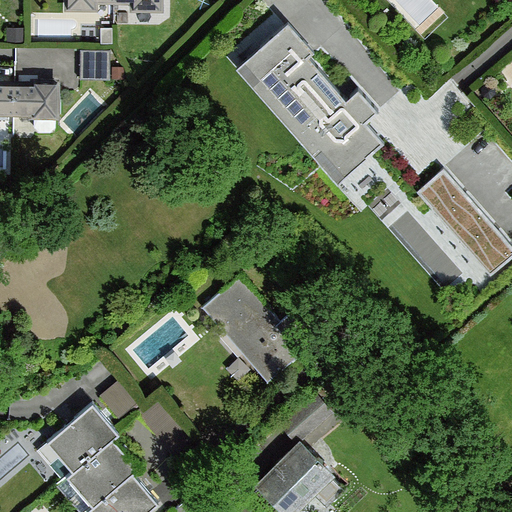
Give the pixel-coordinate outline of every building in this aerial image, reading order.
[(118,1),(117,0),(69,0),(70,9),(99,9),(99,1),(118,1)] [(117,0),(118,1),(136,1),(136,9),(165,9),(164,0),(117,0)] [(361,75),(301,8),(261,44),(321,111),(361,75)] [(83,50),(83,79),(112,79),(112,50),(83,50)] [(0,113),(18,114),(18,84),(0,83),(0,113)] [(38,84),(18,84),(18,114),(35,114),(35,116),(61,117),(61,83),(38,83),(38,84)] [(493,223),(456,256),(477,280),(511,248),(511,194),(481,160),(483,158),(459,130),(431,155),(493,223)] [(240,273),(204,305),(268,379),(302,350),(305,353),(331,331),(303,299),(280,319),(240,273)] [(123,379),(102,397),(120,419),(142,401),(123,379)] [(303,441),(345,414),(328,388),(287,415),(303,441)] [(141,412),(177,455),(198,438),(161,395),(141,412)] [(98,406),(53,444),(79,474),(117,441),(124,436),(98,406)] [(117,441),(79,474),(73,479),(99,509),(138,476),(143,471),(117,441)] [(308,442),(262,485),(287,511),(301,511),(320,495),(331,507),(347,492),(337,481),(341,477),(308,442)] [(138,476),(99,509),(95,511),(156,511),(164,506),(138,476)]
